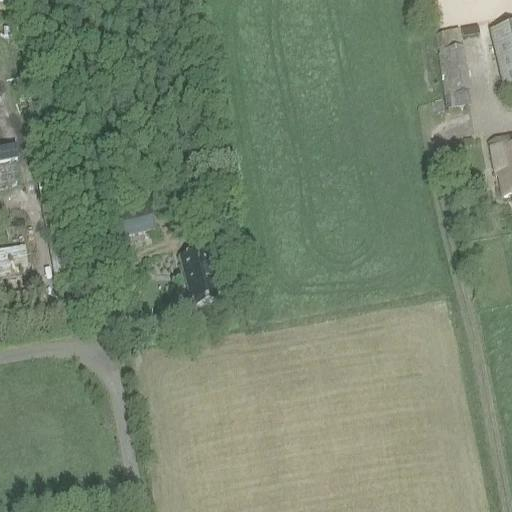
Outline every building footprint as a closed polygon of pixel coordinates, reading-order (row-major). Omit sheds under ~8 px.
[(511,100),(511,27),(489,33),(505,102),(511,100)] [(458,34),(441,36),(444,53),(461,51),(458,34)] [(511,141),(490,145),(495,177),(498,177),(501,199),(511,197),(511,141)] [(0,192),(23,189),(20,166),(0,168),(0,192)] [(108,211),(116,242),(154,233),(147,202),(108,211)] [(89,244),(101,242),(98,228),(86,230),(89,244)] [(0,249),(0,279),(30,278),(28,248),(0,249)] [(180,259),(190,301),(193,300),(195,309),(217,303),(215,295),(218,294),(207,252),(180,259)]
